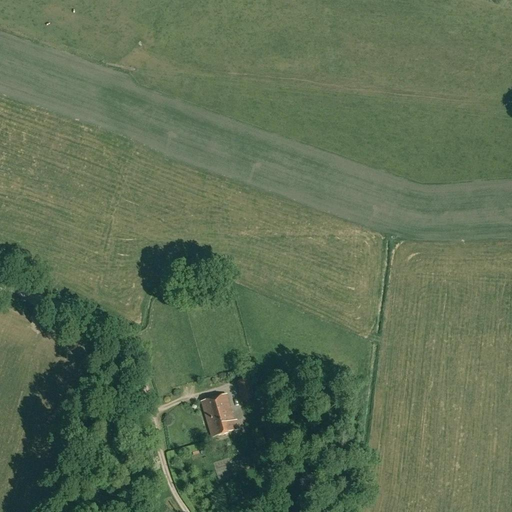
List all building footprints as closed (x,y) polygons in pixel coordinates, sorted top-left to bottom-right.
[(250,377),(237,381),(242,401),(256,397),(250,377)] [(212,438),(239,430),(236,420),(234,421),(226,394),(201,402),(212,438)] [(270,398),(258,400),(261,413),(273,410),(270,398)] [(272,399),(273,410),(281,409),(281,399),(272,399)] [(273,413),(262,417),(270,445),(280,443),(273,413)]
